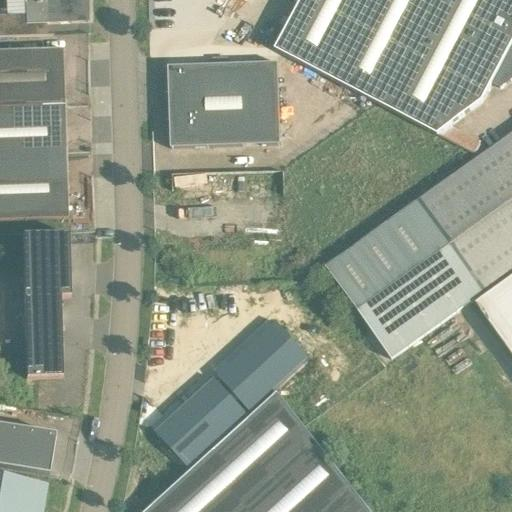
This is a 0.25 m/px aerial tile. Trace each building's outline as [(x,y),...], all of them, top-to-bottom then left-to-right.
[(32,0),(33,2),(24,3),(25,26),(21,26),(21,17),(0,17),(0,39),(47,38),(46,25),(88,25),(87,0),(32,0)] [(511,0),(304,0),(280,42),(275,52),(437,137),(482,103),(492,85),(500,89),(511,80),(511,0)] [(0,109),(63,107),(62,52),(42,53),(0,54),(0,109)] [(171,150),(280,146),(277,65),(168,69),(171,150)] [(0,224),(67,222),(63,108),(63,107),(0,109),(0,224)] [(511,137),(481,160),(317,278),(385,366),(511,275),(511,137)] [(68,236),(22,237),(26,381),(62,380),(59,300),(70,300),(68,236)] [(511,280),(476,306),(511,357),(511,280)] [(277,330),(263,344),(295,379),(310,366),(289,343),(277,330)] [(263,344),(248,357),(280,393),(295,379),(263,344)] [(248,357),(233,370),(265,406),(278,395),(280,393),(248,357)] [(265,406),(233,370),(218,384),(250,419),(265,406)] [(218,384),(203,397),(236,433),(250,419),(218,384)] [(191,473),(148,511),(369,511),(278,395),(265,406),(250,419),(236,433),(221,446),(206,460),(191,473)] [(203,397),(188,411),(221,446),(236,433),(203,397)] [(188,411),(174,424),(206,460),(221,446),(188,411)] [(174,424),(159,438),(191,473),(206,460),(174,424)] [(0,469),(48,477),(55,437),(0,428),(0,469)] [(0,511),(41,511),(47,485),(0,477),(0,511)]
